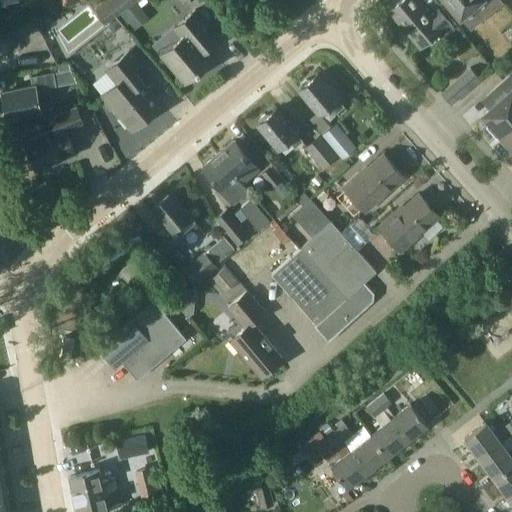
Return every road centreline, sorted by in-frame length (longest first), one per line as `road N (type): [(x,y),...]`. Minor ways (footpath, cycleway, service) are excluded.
road 1 (tertiary): [(27,281),(54,243),(327,18)]
road 2 (residential): [(511,224),(327,18)]
road 3 (tertiary): [(56,511),(22,317),(27,281)]
